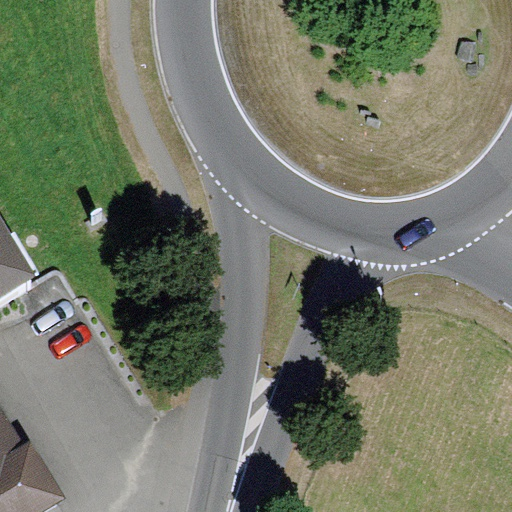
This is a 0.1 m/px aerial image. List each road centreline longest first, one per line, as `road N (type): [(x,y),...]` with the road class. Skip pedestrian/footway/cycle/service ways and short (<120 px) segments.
road 1 (tertiary): [(233,148),(243,317),(235,497)]
road 2 (tertiary): [(235,497),(348,271),(383,222)]
road 3 (primary): [(233,148),(314,210),(383,222)]
road 4 (primary): [(182,0),(191,66),(233,148)]
